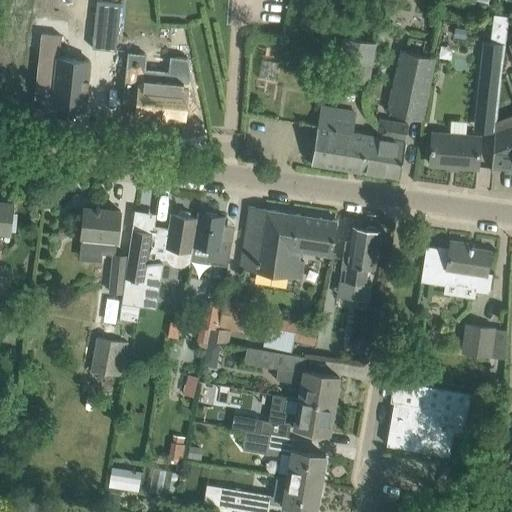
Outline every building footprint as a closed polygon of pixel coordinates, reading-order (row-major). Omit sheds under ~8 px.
[(97,0),(92,48),(116,50),(121,3),(97,0)] [(456,28),(455,36),(465,38),(466,30),(456,28)] [(41,33),(35,98),(54,100),(53,105),(85,108),(87,89),(88,89),(88,88),(86,88),(87,80),(89,80),(89,79),(87,79),(89,60),(59,57),(61,35),(41,33)] [(337,78),(369,83),(376,41),(344,36),(337,78)] [(484,42),(476,110),(497,113),(505,44),(484,42)] [(420,119),(435,57),(401,50),(387,111),(420,119)] [(128,51),(122,103),(137,104),(136,113),(152,115),(152,117),(168,119),(169,117),(184,118),(185,109),(198,110),(187,58),(170,56),(169,71),(145,68),(147,53),(128,51)] [(0,81),(10,83),(14,54),(0,52),(0,81)] [(314,144),(311,164),(359,172),(362,151),(380,154),(382,137),(376,135),(351,131),(354,112),(328,108),(325,127),(317,126),(314,144)] [(511,114),(496,121),(492,165),(511,166),(511,114)] [(362,151),(359,172),(360,172),(360,171),(400,178),(403,158),(406,140),(405,140),(408,124),(386,121),(385,128),(378,126),(376,135),(382,137),(380,154),(362,151)] [(480,136),(432,133),(430,164),(478,168),(480,136)] [(13,200),(0,199),(0,231),(10,233),(13,200)] [(84,207),(83,237),(82,260),(101,262),(101,254),(115,254),(116,239),(117,239),(120,211),(99,209),(100,207),(96,206),(95,208),(84,207)] [(337,220),(250,206),(240,269),(301,278),(304,261),(299,260),(300,251),(332,256),(337,220)] [(123,292),(122,303),(140,306),(144,281),(145,281),(146,275),(161,277),(164,260),(168,260),(171,263),(174,265),(177,266),(181,266),(184,265),(187,264),(190,264),(191,260),(192,252),(193,252),(194,246),(192,246),(197,218),(191,217),(190,212),(180,210),(177,214),(171,213),(167,235),(132,230),(128,257),(125,278),(123,292)] [(192,252),(191,260),(208,263),(228,266),(229,262),(232,242),(235,224),(224,222),(225,216),(198,212),(197,218),(192,246),(194,246),(193,252),(192,252)] [(347,268),(345,281),(365,284),(367,267),(374,268),(380,231),(378,230),(376,227),(368,226),(366,228),(353,226),(351,241),(346,240),(342,267),(347,268)] [(476,287),(476,290),(489,292),(492,274),(487,273),(490,250),(466,246),(467,243),(451,240),(449,253),(438,251),(438,249),(426,247),(421,281),(445,284),(445,282),(476,287)] [(112,255),(108,291),(123,292),(125,278),(128,257),(112,255)] [(219,328),(250,332),(254,303),(222,299),(219,328)] [(200,326),(208,328),(217,330),(221,308),(204,305),(200,326)] [(289,338),(314,344),(318,327),(269,316),(263,344),(286,349),(289,338)] [(464,354),(490,357),(493,328),(467,324),(464,354)] [(249,335),(224,331),(223,342),(248,345),(249,335)] [(97,338),(90,371),(121,378),(128,344),(97,338)] [(275,352),(247,347),(245,362),(272,367),(275,352)] [(302,383),(299,398),(336,405),(336,404),(332,404),(335,389),(337,389),(339,377),(303,371),(278,367),(276,379),(302,383)] [(394,402),(386,445),(387,445),(388,441),(434,449),(433,453),(449,456),(453,433),(464,435),(471,393),(394,380),(390,402),(394,402)] [(336,405),(299,398),(296,413),(270,409),(268,420),(294,425),(294,426),(330,432),(332,420),(330,420),(332,405),(336,405)] [(220,412),(218,425),(247,430),(260,432),(262,418),(220,412)] [(260,432),(247,430),(244,449),(267,453),(271,434),(260,432)] [(171,443),(168,459),(182,462),(185,446),(171,443)] [(292,450),(287,477),(321,483),(326,456),(292,450)] [(204,503),(235,509),(254,511),(268,511),(270,503),(316,511),(321,483),(287,477),(287,478),(276,476),(272,495),(207,484),(204,503)] [(37,511),(38,504),(19,501),(16,511),(37,511)]
